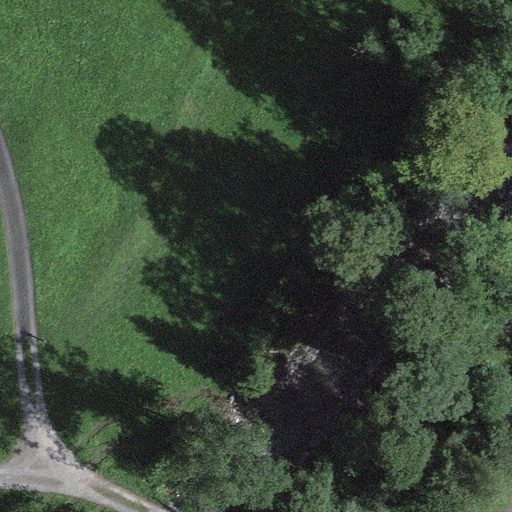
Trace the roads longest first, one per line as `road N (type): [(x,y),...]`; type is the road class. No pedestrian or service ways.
road 1 (track): [(0,151),(33,393),(69,475)]
road 2 (track): [(0,476),(69,475),(141,511)]
